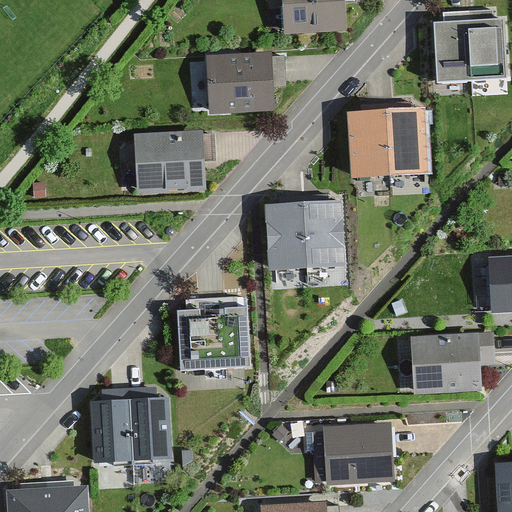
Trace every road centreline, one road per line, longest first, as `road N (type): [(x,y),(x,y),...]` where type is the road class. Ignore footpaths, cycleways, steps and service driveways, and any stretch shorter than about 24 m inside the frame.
road 1 (residential): [(409,0),(0,454)]
road 2 (residential): [(406,511),(511,393)]
